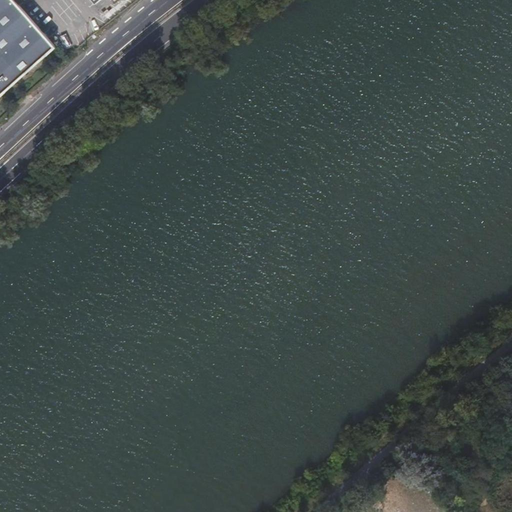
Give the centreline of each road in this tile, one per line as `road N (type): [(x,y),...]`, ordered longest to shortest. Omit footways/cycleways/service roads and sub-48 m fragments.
road 1 (primary): [(0,179),(207,0)]
road 2 (primary): [(169,0),(0,147)]
